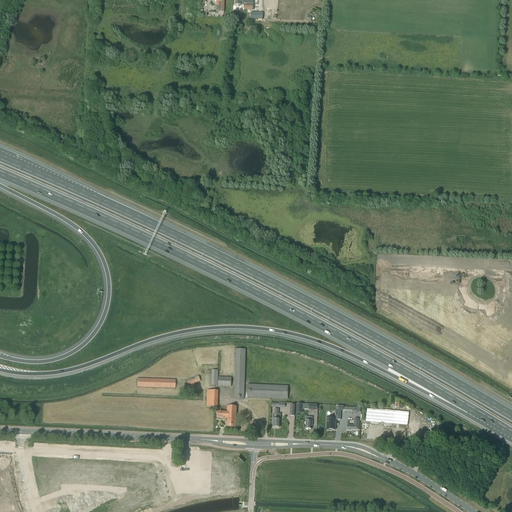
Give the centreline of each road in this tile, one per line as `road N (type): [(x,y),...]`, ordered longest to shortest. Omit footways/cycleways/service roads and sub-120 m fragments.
road 1 (motorway): [(511,416),(320,307),(0,157)]
road 2 (motorway): [(0,173),(317,322),(478,413)]
road 3 (motorway): [(0,369),(67,371),(183,332),(268,329),(324,343),(478,413)]
road 4 (motorway): [(0,186),(87,237),(109,284),(101,322),(70,354),(40,362),(0,356)]
road 5 (tertiary): [(166,438),(0,431)]
road 6 (residential): [(0,449),(165,457)]
